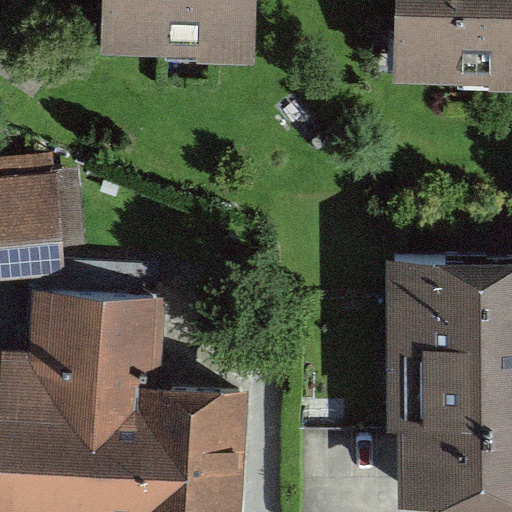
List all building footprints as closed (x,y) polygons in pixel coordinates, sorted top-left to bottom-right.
[(249,0),(111,0),(110,44),(248,48),(249,0)] [(511,0),(400,0),(400,77),(511,77),(511,0)] [(52,153),(0,157),(0,267),(61,263),(52,153)] [(511,258),(405,260),(408,500),(511,498),(511,258)] [(36,349),(4,347),(0,415),(0,511),(238,511),(246,387),(161,382),(166,299),(40,291),(36,349)]
